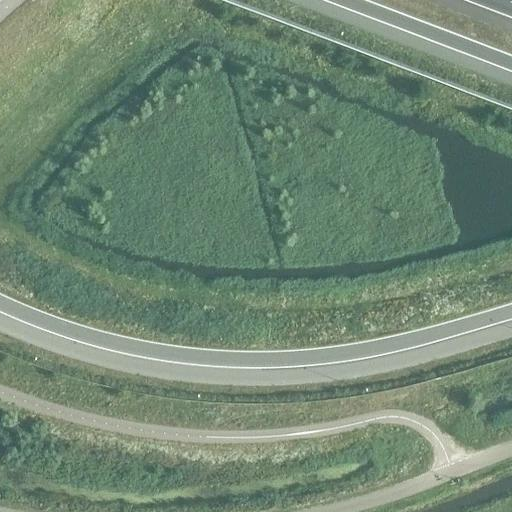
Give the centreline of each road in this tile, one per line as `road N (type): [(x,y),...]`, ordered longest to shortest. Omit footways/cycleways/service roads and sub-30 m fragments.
road 1 (motorway): [(0,303),(147,351),(280,363),(344,356),(511,314)]
road 2 (unclassified): [(511,455),(316,511)]
road 3 (motorway): [(339,0),(511,66)]
